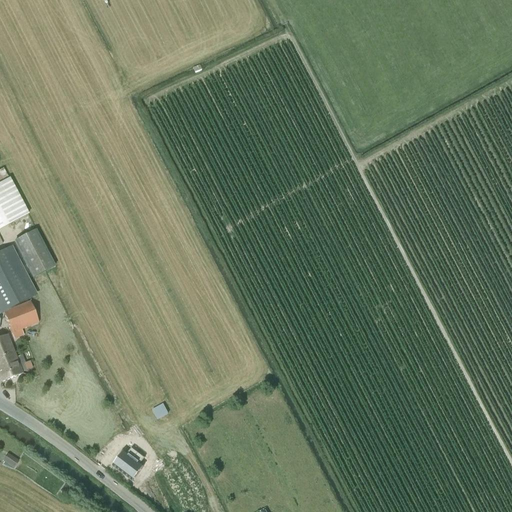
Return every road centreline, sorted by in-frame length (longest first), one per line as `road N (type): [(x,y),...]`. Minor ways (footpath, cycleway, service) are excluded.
road 1 (track): [(511,467),(268,0)]
road 2 (tertiary): [(0,403),(143,511)]
